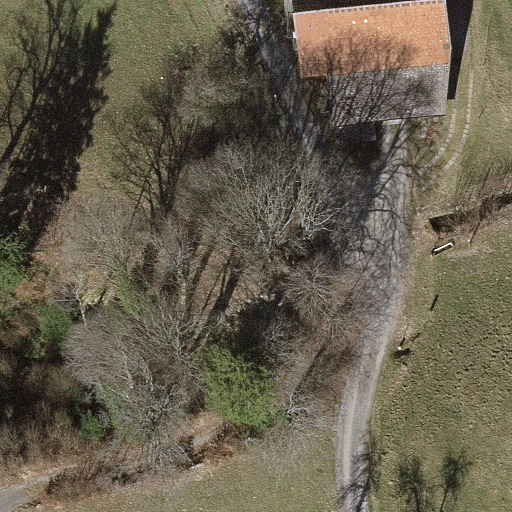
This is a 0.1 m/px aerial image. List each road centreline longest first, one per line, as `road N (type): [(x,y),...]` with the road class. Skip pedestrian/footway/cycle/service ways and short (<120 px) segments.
road 1 (track): [(247,0),(373,291),(375,336),(353,460),(357,511)]
road 2 (track): [(373,291),(279,395),(183,447),(0,505)]
